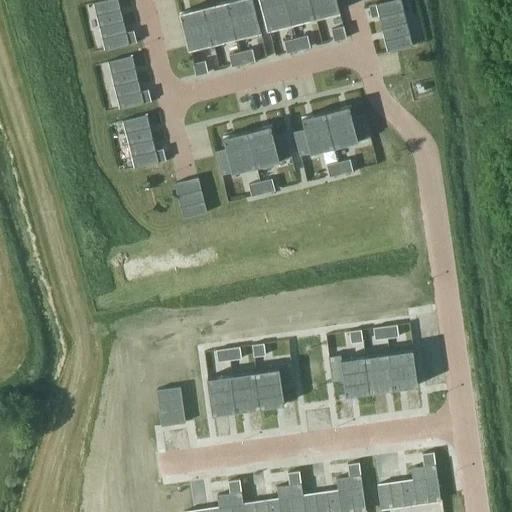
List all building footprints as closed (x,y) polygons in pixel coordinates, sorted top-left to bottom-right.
[(118,0),(101,0),(94,2),(105,49),(106,49),(130,44),(125,26),(122,15),(121,9),(118,0)] [(218,2),(204,6),(213,42),(237,36),(228,0),(224,1),(218,2)] [(228,0),(237,36),(261,30),(253,0),(228,0)] [(261,0),(268,28),(292,22),(286,0),(261,0)] [(286,0),(292,22),(316,16),(311,0),(286,0)] [(311,0),(316,16),(340,10),(336,0),(311,0)] [(389,0),(376,3),(380,21),(383,32),(385,38),(387,49),(388,51),(412,45),(400,0),(389,0)] [(376,3),(369,5),(369,7),(372,17),(379,15),(376,3)] [(182,12),(181,12),(190,48),(213,42),(204,6),(191,9),(185,11),(182,12)] [(344,26),(332,29),(335,41),(347,38),(347,37),(344,26)] [(134,30),(127,32),(130,44),(137,42),(136,40),(134,30)] [(307,35),(296,38),(299,49),(310,47),(307,35)] [(296,38),(284,40),(287,52),(299,49),(296,38)] [(252,48),(241,51),(244,63),(255,60),(252,48)] [(241,51),(229,54),(232,66),(244,63),(241,51)] [(132,55),(108,61),(120,108),(144,102),(140,85),(137,74),(136,68),(132,55)] [(193,63),(196,75),(208,72),(205,60),(193,63)] [(148,89),(141,91),(144,102),(151,100),(151,99),(148,89)] [(340,107),(326,110),(335,146),(371,137),(365,113),(364,113),(353,116),(350,104),(346,105),(340,107)] [(296,130),(294,131),(300,154),(335,146),(326,110),(312,114),(306,115),(303,116),(305,128),(296,130)] [(147,114),(123,120),(135,166),(135,167),(159,161),(156,149),(155,144),(152,133),(150,127),(147,114)] [(262,126),(248,130),(257,165),(292,156),(286,132),(284,133),(275,135),(272,124),(268,125),(262,126)] [(217,149),(215,150),(221,174),(222,174),(257,165),(248,130),(234,133),(228,134),(224,135),(227,147),(217,149)] [(163,148),(156,149),(159,161),(166,159),(166,158),(163,148)] [(350,158),(338,161),(341,173),(353,170),(350,158)] [(338,161),(327,164),(330,176),(341,173),(338,161)] [(177,182),(175,182),(184,218),(207,212),(198,176),(197,177),(177,182)] [(272,178),(260,181),(263,193),(275,190),(272,178)] [(260,181),(249,184),(252,196),(263,193),(260,181)] [(379,330),(368,332),(370,343),(381,342),(379,330)] [(357,334),(359,345),(370,343),(368,332),(357,334)] [(334,348),(345,347),(343,336),(332,337),(334,348)] [(239,351),(241,362),(252,361),(250,350),(239,351)] [(214,354),(216,365),(227,364),(225,353),(214,354)] [(203,356),(205,367),(216,365),(214,354),(203,356)] [(377,394),(401,390),(396,355),(372,358),(377,394)] [(352,397),(377,394),(372,358),(347,362),(352,397)] [(328,401),(352,397),(347,362),(322,365),(322,361),(310,363),(314,391),(326,389),(328,401)] [(266,369),(267,373),(243,377),(248,412),(272,409),(270,397),(282,395),(278,367),(266,369)] [(223,416),(248,412),(243,377),(218,380),(223,416)] [(199,419),(223,416),(218,380),(193,384),(199,419)] [(181,385),(157,389),(162,425),(186,421),(181,385)] [(418,462),(416,450),(404,451),(406,463),(418,462)] [(343,473),(341,461),(329,463),(331,475),(343,473)] [(362,506),(423,498),(418,462),(392,465),(394,477),(358,482),(362,506)] [(283,481),(281,470),(269,471),(271,483),(283,481)] [(322,511),(348,508),(343,473),(331,475),(319,477),(321,489),(285,494),(287,511),(322,511)] [(223,490),(222,478),(210,480),(211,491),(223,490)] [(259,485),(261,497),(225,502),(226,511),(287,511),(285,494),(283,481),(271,483),(259,485)] [(165,511),(226,511),(225,502),(223,490),(211,491),(200,493),(201,505),(165,510),(165,511)]
